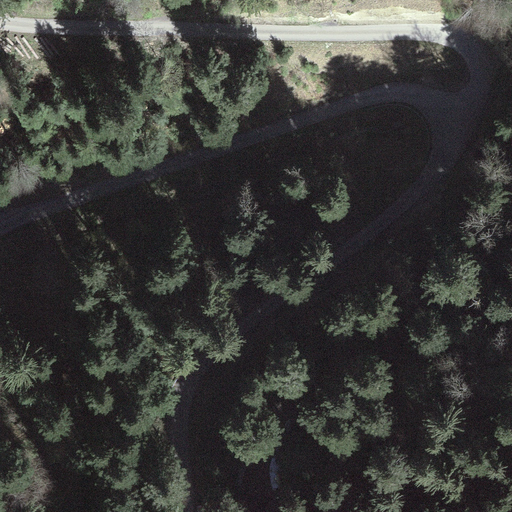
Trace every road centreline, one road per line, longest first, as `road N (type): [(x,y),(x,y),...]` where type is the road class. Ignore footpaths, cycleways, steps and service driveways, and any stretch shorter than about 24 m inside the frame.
road 1 (track): [(185,511),(182,412),(197,375),(255,317),(437,169),(451,140),(448,114),(423,95),(386,93),(0,225)]
road 2 (track): [(440,105),(477,69),(477,57),(457,39),(0,18)]
road 3 (track): [(511,229),(386,305),(337,345),(308,384),(246,511)]
